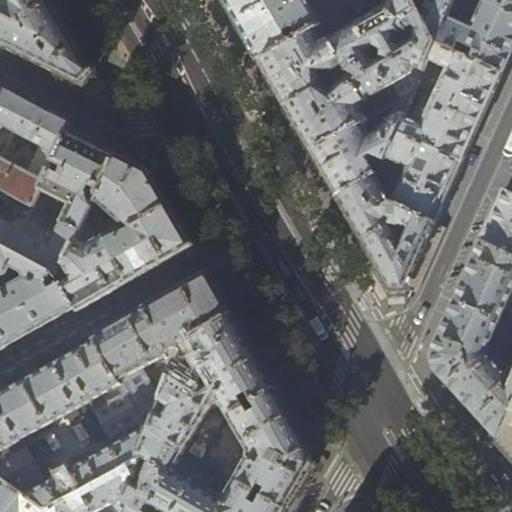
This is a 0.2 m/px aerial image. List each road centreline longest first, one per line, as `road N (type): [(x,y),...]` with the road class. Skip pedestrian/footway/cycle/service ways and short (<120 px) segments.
road 1 (residential): [(511,116),(377,409)]
road 2 (primary): [(377,409),(269,221)]
road 3 (residential): [(0,65),(115,117),(205,113)]
road 4 (primary): [(205,113),(140,0)]
road 5 (primary): [(269,221),(205,113)]
